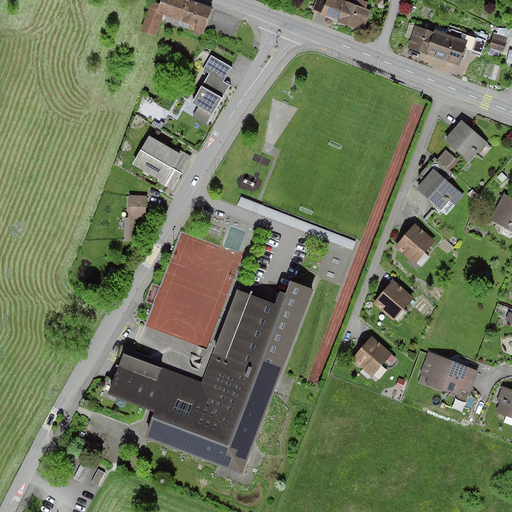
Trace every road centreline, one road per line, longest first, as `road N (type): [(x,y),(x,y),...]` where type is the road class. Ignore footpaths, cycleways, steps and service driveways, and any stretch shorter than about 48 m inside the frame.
road 1 (unclassified): [(289,24),(68,390),(7,511)]
road 2 (residential): [(444,85),(347,337)]
